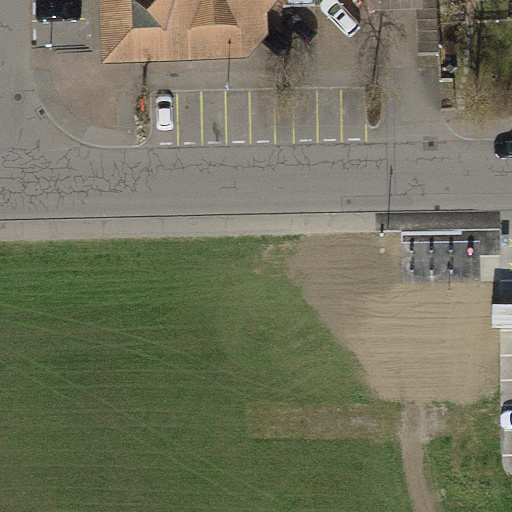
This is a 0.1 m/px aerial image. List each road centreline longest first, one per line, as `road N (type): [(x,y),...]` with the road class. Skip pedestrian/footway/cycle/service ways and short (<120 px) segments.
road 1 (residential): [(19,190),(511,182)]
road 2 (residential): [(19,190),(13,0)]
